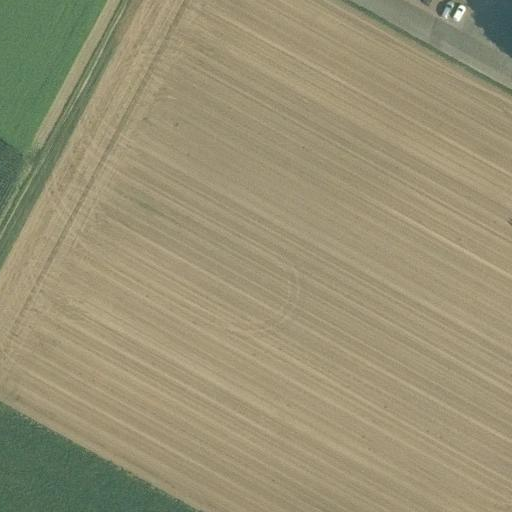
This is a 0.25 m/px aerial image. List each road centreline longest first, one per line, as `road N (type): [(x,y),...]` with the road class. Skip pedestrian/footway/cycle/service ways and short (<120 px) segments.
road 1 (track): [(0,279),(146,0)]
road 2 (residential): [(359,0),(511,84)]
